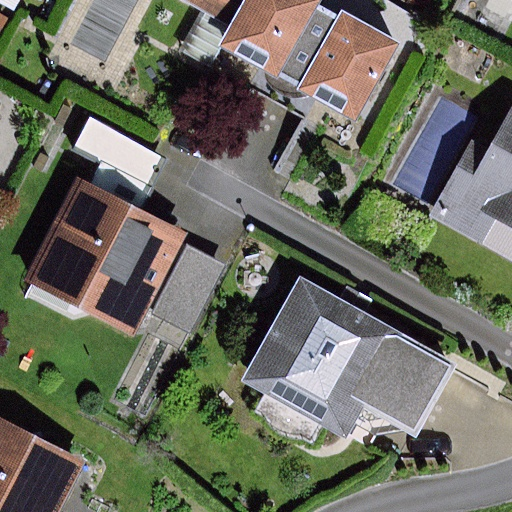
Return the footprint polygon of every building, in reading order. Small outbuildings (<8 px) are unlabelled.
[(21,0),(0,0),(0,4),(15,12),(21,0)] [(397,40),(324,0),(186,0),(225,22),(211,47),(351,124),(397,40)] [(407,0),(422,8),(426,0),(407,0)] [(511,102),(486,149),(471,142),(430,219),(511,262),(511,102)] [(71,150),(98,164),(138,184),(154,154),(87,120),(71,150)] [(87,186),(73,179),(21,281),(132,337),(183,236),(139,214),(151,190),(138,184),(98,164),(87,186)] [(221,265),(185,247),(151,315),(187,333),(221,265)] [(449,366),(294,281),(238,382),(338,436),(354,408),(409,439),(449,366)] [(54,511),(80,459),(0,421),(0,511),(54,511)]
